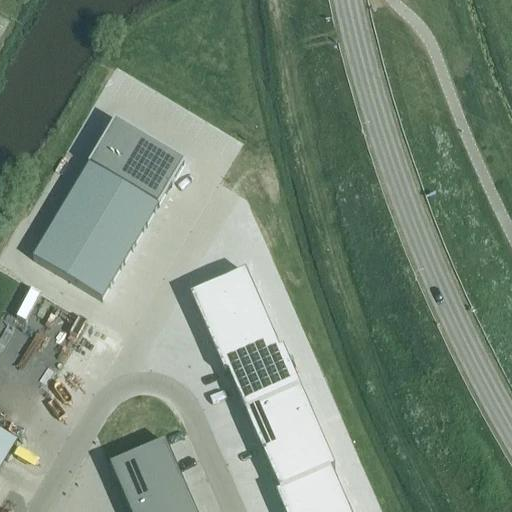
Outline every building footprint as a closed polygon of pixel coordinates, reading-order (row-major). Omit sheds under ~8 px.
[(115,124),(90,166),(125,187),(159,208),(184,165),(115,124)] [(79,185),(114,206),(125,187),(90,166),(79,185)] [(68,204),(103,225),(114,206),(79,185),(68,204)] [(125,187),(114,206),(148,226),(159,208),(125,187)] [(68,204),(57,223),(92,244),(103,225),(68,204)] [(148,226),(114,206),(103,225),(137,245),(148,226)] [(80,263),(92,244),(57,223),(45,242),(80,263)] [(125,264),(137,245),(103,225),(92,244),(125,264)] [(68,283),(80,263),(45,242),(33,262),(68,283)] [(114,283),(125,264),(92,244),(80,263),(114,283)] [(80,263),(68,283),(102,304),(114,283),(80,263)] [(247,274),(192,298),(209,338),(264,314),(247,274)] [(264,314),(209,338),(227,377),(282,354),(264,314)] [(282,354),(227,377),(244,417),(299,393),(282,354)] [(299,393),(244,417),(261,457),(316,433),(299,393)] [(316,433),(261,457),(278,496),(333,472),(316,433)] [(0,473),(17,446),(0,435),(0,473)] [(128,511),(144,511),(187,494),(166,444),(110,468),(128,511)] [(350,511),(333,472),(278,496),(284,511),(350,511)] [(194,511),(187,494),(144,511),(194,511)]
